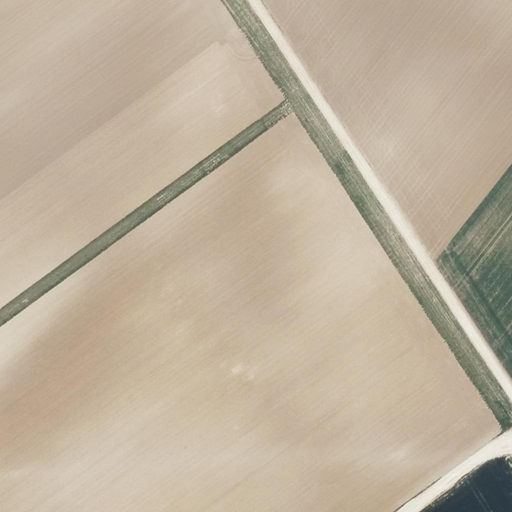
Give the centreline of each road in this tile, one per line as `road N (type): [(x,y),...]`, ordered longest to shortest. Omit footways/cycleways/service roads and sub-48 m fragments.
road 1 (track): [(511,384),(259,0)]
road 2 (track): [(407,511),(487,452),(511,443)]
